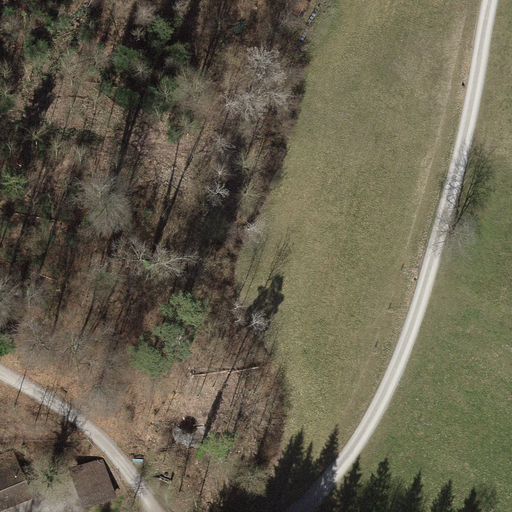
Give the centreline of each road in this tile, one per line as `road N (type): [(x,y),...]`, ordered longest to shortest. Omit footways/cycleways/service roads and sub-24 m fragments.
road 1 (track): [(297,511),(359,442),(404,349),(458,165),(490,0)]
road 2 (track): [(158,511),(89,429),(0,377)]
